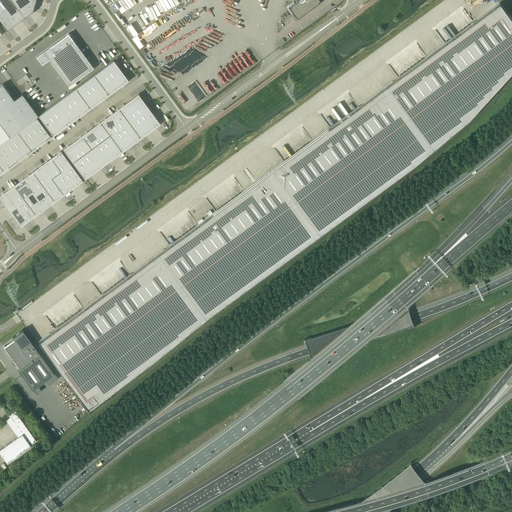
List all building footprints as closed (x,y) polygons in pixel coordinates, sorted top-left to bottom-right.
[(0,0),(0,19),(7,29),(33,11),(35,0),(0,0)] [(296,0),(288,6),(297,19),(321,1),(319,0),(296,0)] [(511,20),(499,2),(39,340),(89,408),(155,358),(211,313),(414,164),(468,118),(511,70),(511,20)] [(49,59),(69,85),(94,67),(68,33),(37,56),(42,64),(49,59)] [(113,60),(104,67),(117,86),(122,82),(123,83),(127,80),(113,60)] [(117,86),(104,67),(94,74),(109,93),(113,90),(113,89),(117,86)] [(109,93),(94,74),(85,81),(99,99),(104,96),(104,97),(109,93)] [(99,99),(85,81),(76,88),(90,107),(95,104),(94,103),(99,99)] [(10,93),(4,85),(2,83),(1,85),(0,85),(0,123),(10,136),(38,115),(22,93),(14,99),(10,94),(10,93)] [(90,107),(76,88),(67,94),(80,113),(85,110),(86,110),(90,107)] [(80,113),(67,94),(57,101),(72,121),(76,117),(76,116),(80,113)] [(147,107),(138,94),(133,98),(134,98),(129,102),(138,114),(147,107)] [(72,121),(57,101),(48,108),(62,127),(66,123),(67,124),(72,121)] [(138,114),(129,102),(124,105),(119,108),(129,121),(138,114)] [(159,123),(147,107),(138,114),(149,129),(154,126),(154,127),(159,123)] [(62,127),(48,108),(39,115),(53,134),(58,131),(57,130),(62,127)] [(129,121),(119,108),(115,111),(115,112),(111,115),(119,127),(129,121)] [(149,129),(138,114),(129,121),(140,137),(145,133),(144,133),(149,129)] [(119,127),(111,115),(106,119),(105,118),(101,121),(110,134),(119,127)] [(50,136),(36,117),(10,136),(0,143),(0,171),(8,166),(9,167),(18,160),(17,159),(27,152),(27,153),(36,146),(45,139),(46,140),(50,136)] [(110,134),(101,121),(96,125),(97,126),(92,129),(101,141),(110,134)] [(140,137),(129,121),(119,127),(131,143),(135,139),(136,140),(140,137)] [(131,143),(119,127),(110,134),(122,150),(126,147),(126,146),(131,143)] [(101,141),(92,129),(87,132),(82,135),(92,148),(101,141)] [(122,150),(110,134),(101,141),(112,156),(116,153),(117,154),(122,150)] [(92,148),(82,135),(78,138),(78,139),(73,143),(82,155),(92,148)] [(112,156),(101,141),(92,148),(103,164),(108,161),(107,160),(112,156)] [(82,155),(73,143),(69,146),(68,145),(63,149),(73,162),(82,155)] [(103,164),(92,148),(82,155),(93,170),(98,167),(99,167),(103,164)] [(77,183),(82,179),(61,151),(56,154),(57,155),(47,162),(47,161),(38,168),(29,175),(28,175),(19,181),(20,182),(10,189),(10,188),(0,195),(21,224),(31,217),(30,216),(40,209),(40,210),(49,203),(58,196),(59,196),(68,190),(67,189),(77,182),(77,183)] [(93,170),(82,155),(73,162),(85,178),(89,174),(89,173),(93,170)] [(55,373),(23,329),(13,336),(14,338),(4,346),(20,368),(19,369),(37,393),(41,390),(38,385),(55,373)] [(36,441),(15,411),(8,415),(10,417),(6,420),(18,436),(0,449),(0,452),(7,463),(31,446),(30,445),(33,443),(36,441)]
